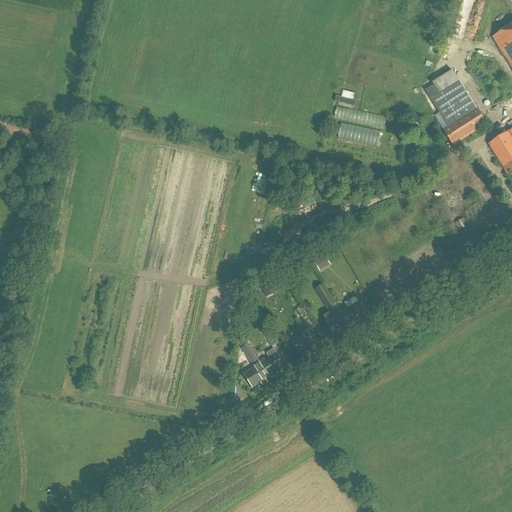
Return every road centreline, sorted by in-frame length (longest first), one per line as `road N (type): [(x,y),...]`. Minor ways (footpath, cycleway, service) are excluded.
road 1 (unclassified): [(108,511),(511,257)]
road 2 (track): [(0,395),(56,135),(0,123)]
road 3 (track): [(89,0),(56,135)]
